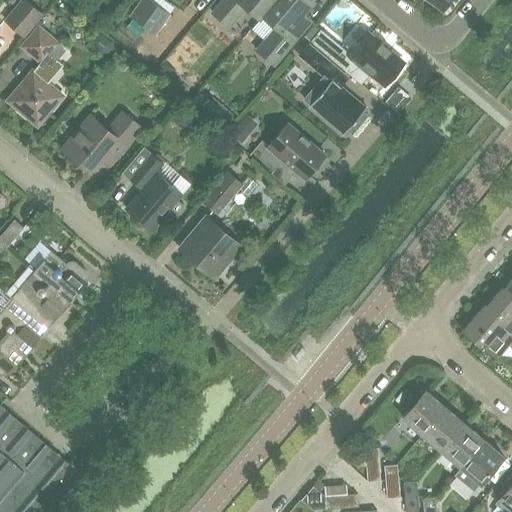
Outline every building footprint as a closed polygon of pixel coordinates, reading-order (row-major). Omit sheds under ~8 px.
[(24,0),(22,0),(5,20),(23,35),(41,14),(24,0)] [(149,0),(141,0),(130,16),(155,33),(169,14),(149,0)] [(259,18),(274,0),(221,0),(212,12),(229,26),(246,6),(259,18)] [(274,0),(259,18),(260,18),(262,15),(275,26),(256,50),(274,64),(304,29),(294,20),(310,0),(274,0)] [(421,0),(431,0),(443,8),(448,0),(418,0),(421,2),(421,0)] [(38,26),(22,46),(40,61),(41,62),(49,53),(57,43),(38,26)] [(319,29),(310,41),(327,56),(360,84),(369,73),(384,85),(404,62),(390,51),(391,50),(381,41),(380,42),(367,31),(349,53),(338,43),(321,28),(319,29)] [(309,45),(300,55),(311,64),(310,64),(324,76),(305,99),(311,104),(310,104),(344,133),(348,128),(351,131),(365,116),(361,112),(365,108),(339,86),(347,77),(309,45)] [(33,71),(8,100),(37,125),(62,95),(50,85),(66,67),(56,59),(49,53),(41,62),(40,61),(33,71)] [(234,114),(212,95),(200,108),(222,127),(234,114)] [(201,118),(183,102),(177,108),(179,110),(178,111),(194,125),(201,118)] [(141,127),(122,110),(107,129),(90,115),(62,149),(88,171),(107,148),(116,157),(141,127)] [(261,140),(251,152),(273,170),(282,159),(305,179),(325,155),(287,122),(267,145),(261,140)] [(250,134),(239,124),(230,134),(242,144),(250,134)] [(173,220),(183,208),(176,202),(181,195),(154,173),(162,164),(150,154),(130,178),(141,188),(125,207),(152,230),(166,214),(173,220)] [(227,173),(204,201),(217,211),(240,184),(227,173)] [(206,218),(183,245),(216,273),(239,246),(206,218)] [(0,235),(0,238),(8,245),(23,227),(14,219),(0,235)] [(35,269),(34,269),(71,300),(87,281),(85,279),(87,276),(86,272),(84,269),(76,262),(73,261),(69,261),(66,263),(50,250),(36,267),(35,269)] [(34,269),(11,297),(48,328),(71,300),(34,269)] [(511,293),(504,287),(504,288),(502,286),(487,304),(501,316),(497,322),(511,334),(511,333),(510,332),(511,329),(511,293)] [(11,297),(0,309),(0,334),(24,355),(48,328),(11,297)] [(508,344),(511,339),(511,334),(497,322),(501,316),(487,304),(487,305),(485,303),(462,331),(478,344),(481,341),(494,351),(503,340),(508,344)] [(0,334),(0,374),(3,374),(6,372),(8,374),(24,355),(0,334)] [(422,434),(445,406),(426,390),(402,418),(422,434)] [(445,406),(422,434),(441,451),(465,423),(445,406)] [(50,511),(79,479),(65,467),(0,411),(0,511),(50,511)] [(465,423),(441,451),(461,467),(484,440),(465,423)] [(504,456),(484,440),(461,467),(455,474),(474,490),(480,483),(481,484),(504,456)] [(377,448),(365,449),(367,481),(380,480),(377,448)] [(397,464),(384,465),(387,497),(400,496),(397,464)] [(418,511),(417,481),(404,482),(405,511),(418,511)] [(511,511),(511,483),(499,499),(494,505),(503,511),(511,511)] [(357,493),(325,495),(326,508),(358,506),(357,493)] [(436,511),(436,497),(423,498),(423,511),(436,511)]
